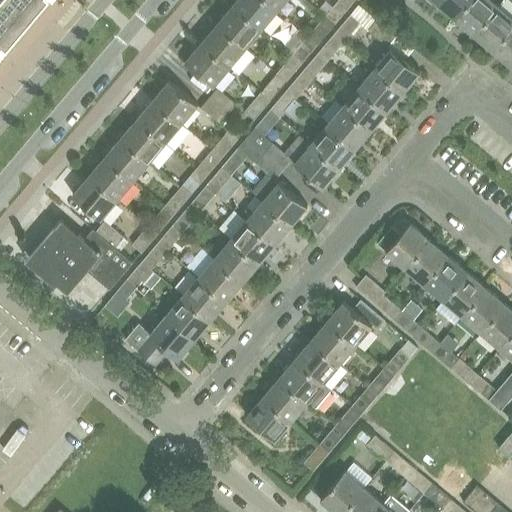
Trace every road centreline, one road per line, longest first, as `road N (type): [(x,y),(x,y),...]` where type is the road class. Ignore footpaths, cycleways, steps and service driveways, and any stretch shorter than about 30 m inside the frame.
road 1 (residential): [(174,435),(406,161)]
road 2 (tertiary): [(0,184),(155,0)]
road 3 (residential): [(0,288),(174,435)]
road 4 (tertiary): [(107,0),(0,127)]
road 5 (residential): [(406,161),(469,87),(511,122)]
road 6 (residential): [(406,161),(511,249)]
